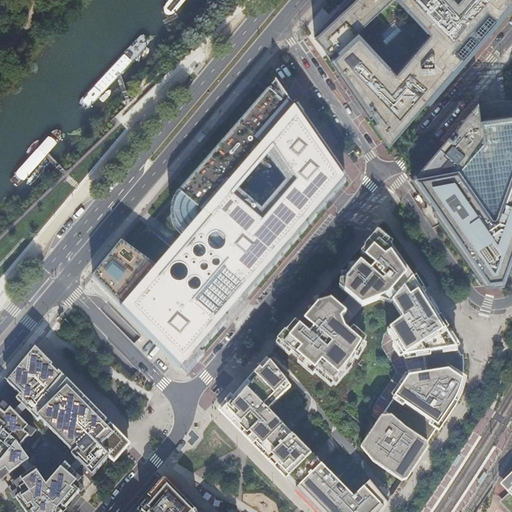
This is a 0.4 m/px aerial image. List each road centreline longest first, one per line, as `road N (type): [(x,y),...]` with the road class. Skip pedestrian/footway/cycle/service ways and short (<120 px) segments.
road 1 (primary): [(62,283),(282,22)]
road 2 (primary): [(272,0),(65,246)]
road 3 (residential): [(381,173),(188,400)]
road 4 (residential): [(381,173),(397,183),(478,301),(511,301)]
road 5 (residential): [(511,37),(402,164),(381,173)]
road 6 (residential): [(381,173),(282,22)]
road 7 (residential): [(188,400),(62,283)]
road 8 (residential): [(112,511),(178,435),(188,400)]
